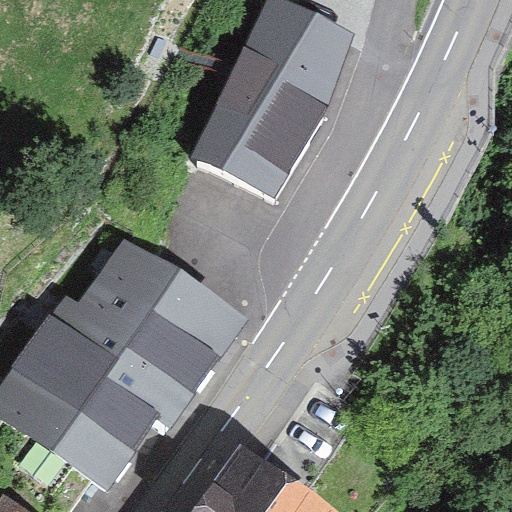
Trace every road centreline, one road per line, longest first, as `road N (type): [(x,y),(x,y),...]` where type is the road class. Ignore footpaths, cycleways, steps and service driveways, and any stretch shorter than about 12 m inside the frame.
road 1 (tertiary): [(323,283),(394,160),(469,0)]
road 2 (residential): [(323,283),(297,245),(301,219),(363,119),(400,0)]
road 3 (tertiary): [(162,511),(323,283)]
